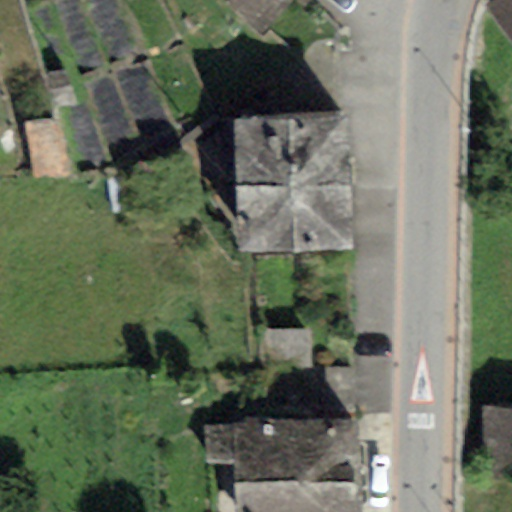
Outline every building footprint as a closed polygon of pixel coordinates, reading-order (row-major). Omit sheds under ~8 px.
[(305,0),(228,0),(261,28),(284,0),(303,0),(305,1),(305,0)] [(511,0),(497,0),(493,3),(511,28),(511,0)] [(347,103),(233,108),(238,242),(353,238),(347,103)] [(511,402),(484,403),(485,478),(511,477),(511,402)] [(357,511),(352,418),(232,425),(236,511),(357,511)]
